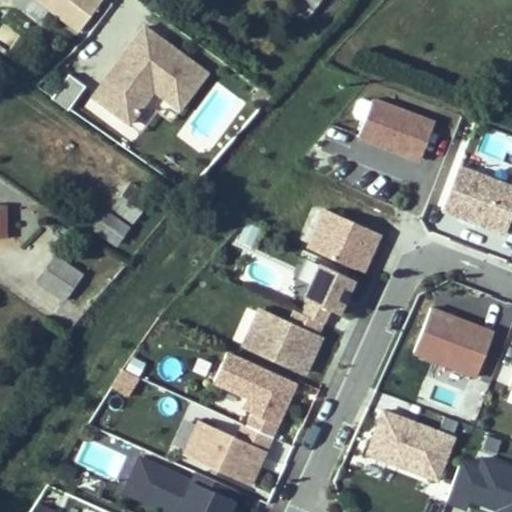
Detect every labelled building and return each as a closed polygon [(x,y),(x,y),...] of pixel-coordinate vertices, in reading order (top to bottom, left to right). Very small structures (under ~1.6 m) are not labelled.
[(101,0),(37,0),(78,30),(101,0)] [(305,19),(320,0),(301,0),(294,9),(305,19)] [(179,109),(205,73),(143,27),(132,43),(136,46),(125,61),(130,64),(127,68),(118,62),(92,96),(129,123),(153,90),(179,109)] [(125,61),(136,46),(132,43),(118,62),(127,68),(130,64),(125,61)] [(67,110),(85,86),(68,74),(51,98),(67,110)] [(263,104),(272,94),(260,87),(253,96),(263,104)] [(419,160),(434,122),(372,98),(358,136),(419,160)] [(329,125),(324,138),(348,147),(353,134),(329,125)] [(511,154),(511,153),(511,134),(484,133),(483,153),(511,154)] [(132,144),(122,137),(118,143),(127,150),(132,144)] [(504,234),(511,214),(511,186),(458,166),(441,209),(504,234)] [(133,222),(151,197),(130,182),(112,208),(133,222)] [(304,246),(358,271),(375,234),(320,209),(304,246)] [(128,228),(108,213),(96,230),(116,244),(128,228)] [(64,300),(81,274),(56,256),(38,282),(64,300)] [(337,313),(353,279),(320,263),(304,298),(337,313)] [(322,322),(328,309),(310,300),(304,314),(322,322)] [(475,379),(493,332),(478,326),(476,332),(453,323),(455,317),(431,308),(413,355),(475,379)] [(322,338),(259,309),(240,349),(304,378),(322,338)] [(478,326),(455,317),(453,323),(476,332),(478,326)] [(245,426),(274,439),(298,386),(227,354),(213,384),(248,400),(242,412),(250,415),(245,426)] [(438,484),(454,441),(384,415),(368,457),(438,484)] [(181,460),(250,491),(274,439),(245,426),(241,424),(234,439),(198,422),(181,460)] [(228,511),(231,506),(238,490),(196,471),(192,481),(139,457),(124,491),(170,511),(228,511)] [(511,511),(511,468),(482,458),(479,466),(468,498),(496,509),(503,511),(511,511)] [(479,466),(461,461),(446,501),(465,508),(479,466)] [(79,490),(100,496),(104,481),(83,476),(79,490)] [(34,501),(30,511),(55,511),(57,508),(34,501)]
